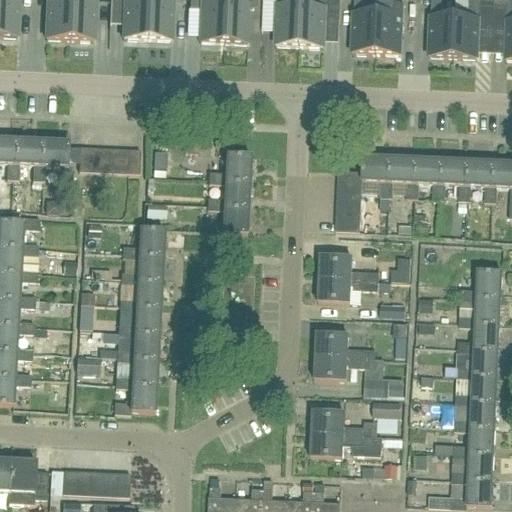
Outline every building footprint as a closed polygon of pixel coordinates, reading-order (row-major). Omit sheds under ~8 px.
[(0,0),(0,43),(17,44),(18,0),(0,0)] [(70,47),(71,0),(47,0),(46,46),(70,47)] [(71,0),(70,47),(94,48),(95,0),(85,0),(86,2),(73,1),(72,0),(71,0)] [(124,0),(123,45),(147,46),(149,1),(135,0),(134,0),(124,0)] [(149,1),(147,46),(171,47),(172,0),(162,0),(163,2),(149,1)] [(199,49),(223,50),(226,5),(212,4),(211,0),(189,0),(189,15),(201,16),(199,49)] [(226,0),(226,5),(223,50),(247,51),(249,14),(259,14),(259,0),(226,0)] [(261,0),(262,9),(273,9),(272,0),(261,0)] [(278,0),(276,52),(300,53),(302,7),(288,6),(288,0),(278,0)] [(303,7),(302,7),(300,53),(324,55),(326,23),(340,24),(340,0),(316,0),(316,9),(303,8),(303,7)] [(355,0),(353,60),(377,61),(379,11),(365,10),(365,0),(355,0)] [(379,11),(377,61),(401,62),(402,37),(412,37),(414,1),(403,0),(402,0),(393,0),(393,11),(379,11)] [(456,14),(453,64),(477,65),(479,35),(493,36),(495,4),(480,4),(470,3),(470,15),(456,14)] [(495,4),(493,36),(508,37),(506,67),(511,66),(511,4),(509,5),(495,4)] [(432,6),(430,63),(453,64),(456,14),(455,14),(454,19),(442,18),(442,7),(432,6)] [(13,172),(14,147),(0,146),(0,171),(6,172),(5,187),(17,188),(18,172),(13,172)] [(39,173),(40,148),(14,147),(13,172),(18,172),(32,173),(31,189),(43,189),(44,173),(39,173)] [(39,173),(44,173),(58,174),(57,190),(69,190),(69,180),(77,180),(78,179),(79,157),(67,156),(67,149),(40,148),(39,173)] [(90,179),(91,155),(79,155),(79,157),(78,179),(90,179)] [(102,180),(103,156),(91,155),(90,179),(102,180)] [(113,180),(115,156),(103,156),(102,180),(113,180)] [(125,181),(126,157),(115,156),(113,180),(125,181)] [(126,157),(125,181),(137,182),(139,158),(126,157)] [(153,159),(152,174),(163,175),(164,159),(153,159)] [(223,188),(248,190),(250,163),(225,162),(224,181),(208,180),(207,192),(223,192),(223,188)] [(389,189),(390,164),(363,163),(362,188),(381,189),(380,205),(392,206),(393,190),(389,189)] [(415,191),(416,166),(390,164),(389,189),(393,190),(407,190),(406,206),(418,207),(419,191),(415,191)] [(440,192),(442,167),(416,166),(415,191),(419,191),(433,191),(432,207),(444,208),(445,192),(440,192)] [(466,193),(467,168),(442,167),(440,192),(445,192),(459,193),(458,208),(466,209),(470,209),(470,193),(466,193)] [(492,194),(493,169),(467,168),(466,193),(470,193),(485,194),(484,210),(496,210),(497,194),(492,194)] [(492,194),(497,194),(511,195),(509,225),(511,225),(511,169),(493,169),(492,194)] [(337,190),(362,191),(362,179),(338,178),(337,190)] [(247,215),(248,190),(223,188),(223,192),(222,207),(206,206),(206,218),(222,219),(222,214),(247,215)] [(361,203),(362,191),(337,190),(337,202),(361,203)] [(360,215),(361,203),(337,202),(336,214),(360,215)] [(458,208),(457,219),(465,220),(466,209),(458,208)] [(148,211),(147,222),(167,223),(167,212),(148,211)] [(245,242),(247,215),(222,214),(222,219),(221,233),(205,232),(204,244),(221,245),(221,241),(245,242)] [(360,227),(360,215),(336,214),(336,226),(360,227)] [(0,255),(20,257),(21,251),(21,237),(38,238),(38,226),(22,225),(21,230),(0,228),(0,255)] [(359,239),(360,227),(336,226),(335,238),(359,239)] [(417,239),(425,240),(426,229),(418,228),(417,239)] [(89,231),(88,244),(100,244),(101,232),(89,231)] [(399,231),(399,239),(411,240),(411,232),(399,231)] [(137,263),(162,264),(163,237),(138,236),(137,255),(121,254),(121,266),(137,267),(137,263)] [(0,281),(19,282),(19,277),(20,263),(36,264),(37,252),(21,251),(20,257),(0,255),(0,281)] [(160,290),(162,264),(137,263),(137,267),(136,281),(120,280),(119,292),(135,293),(136,289),(160,290)] [(353,265),(321,263),(320,286),(379,289),(379,280),(352,278),(353,265)] [(397,277),(410,278),(411,266),(398,266),(397,277)] [(92,285),(102,285),(102,277),(92,276),(92,285)] [(0,307),(17,308),(18,303),(19,289),(35,290),(35,278),(19,277),(19,282),(0,281),(0,307)] [(460,297),(460,308),(476,309),(476,305),(500,306),(502,279),(477,278),(476,297),(460,297)] [(391,290),(379,289),(320,286),(318,310),(362,312),(362,298),(391,299),(391,290)] [(159,316),(160,290),(136,289),(135,293),(135,307),(118,306),(118,318),(134,319),(134,315),(159,316)] [(0,333),(16,334),(16,329),(17,315),(33,316),(34,307),(34,304),(18,303),(17,308),(0,307),(0,333)] [(80,312),(92,313),(93,304),(80,303),(80,312)] [(499,332),(500,306),(476,305),(476,309),(475,323),(459,323),(459,335),(474,336),(475,331),(499,332)] [(428,318),(429,306),(419,306),(419,318),(428,318)] [(34,307),(33,316),(48,317),(49,308),(34,307)] [(404,326),(405,312),(381,311),(380,325),(404,326)] [(158,342),(159,316),(134,315),(134,319),(133,333),(117,332),(116,344),(117,344),(133,345),(133,340),(158,342)] [(0,358),(15,360),(15,355),(16,341),(32,342),(32,335),(33,330),(16,329),(16,334),(0,333),(0,358)] [(427,341),(427,331),(419,331),(419,341),(427,341)] [(498,358),(499,332),(475,331),(474,336),(474,349),(458,349),(457,361),(473,362),(473,356),(498,358)] [(32,335),(32,342),(32,343),(46,344),(46,336),(32,335)] [(156,367),(158,342),(133,340),(133,345),(132,359),(116,358),(116,370),(131,371),(131,366),(156,367)] [(316,364),(375,367),(375,358),(348,357),(349,343),(317,341),(316,364)] [(133,345),(117,344),(116,358),(132,359),(133,345)] [(0,358),(0,384),(13,386),(13,381),(14,367),(30,368),(31,356),(15,355),(15,360),(0,358)] [(457,375),(456,386),(472,387),(472,382),(497,383),(498,358),(473,356),(473,362),(473,375),(457,375)] [(116,366),(116,358),(101,357),(101,365),(116,366)] [(457,361),(457,375),(473,375),(473,362),(457,361)] [(316,364),(314,387),(347,389),(347,375),(365,376),(375,376),(375,367),(316,364)] [(78,366),(77,379),(88,380),(88,366),(78,366)] [(155,393),(156,367),(131,366),(131,371),(131,385),(115,384),(114,396),(130,397),(130,392),(155,393)] [(365,376),(365,385),(383,386),(383,367),(375,367),(375,376),(365,376)] [(131,371),(116,370),(115,384),(131,385),(131,371)] [(13,386),(0,384),(0,411),(12,412),(13,393),(29,394),(30,382),(13,381),(13,386)] [(496,409),(497,383),(472,382),(472,387),(471,401),(456,400),(455,413),(471,413),(471,408),(496,409)] [(389,391),(389,403),(403,403),(403,391),(389,391)] [(114,410),(113,422),(129,423),(129,419),(153,420),(155,393),(130,392),(130,397),(129,411),(114,410)] [(454,438),(470,439),(470,434),(495,435),(496,409),(471,408),(471,413),(470,427),(454,426),(454,438)] [(399,426),(400,411),(374,410),(374,424),(399,426)] [(455,413),(454,426),(470,427),(471,413),(455,413)] [(376,445),(376,444),(377,429),(364,429),(363,435),(344,434),(345,420),(313,419),(312,442),(376,445)] [(494,461),(495,435),(470,434),(470,439),(469,453),(436,452),(435,460),(453,461),(453,465),(468,465),(469,460),(494,461)] [(382,444),(376,444),(376,445),(312,442),(311,465),(342,466),(343,453),(350,453),(353,463),(381,464),(382,444)] [(492,487),(494,461),(469,460),(468,465),(468,479),(452,479),(451,491),(467,491),(468,486),(492,487)] [(427,462),(415,462),(415,472),(427,472),(427,462)] [(9,468),(0,467),(0,498),(7,499),(9,468)] [(9,468),(7,499),(6,511),(28,511),(31,511),(32,507),(44,508),(46,480),(34,479),(34,469),(9,468)] [(396,484),(397,472),(387,471),(386,483),(396,484)] [(61,502),(62,478),(51,477),(49,501),(61,502)] [(75,502),(76,478),(63,478),(62,502),(75,502)] [(88,503),(89,479),(76,478),(75,502),(88,503)] [(102,503),(103,479),(89,479),(88,503),(102,503)] [(115,504),(116,480),(103,479),(102,503),(115,504)] [(116,480),(115,504),(128,505),(129,481),(116,480)] [(491,511),(492,487),(468,486),(467,491),(467,505),(451,505),(429,504),(428,511),(491,511)] [(417,501),(417,488),(409,488),(409,500),(417,501)] [(305,489),(305,498),(313,498),(313,490),(305,489)] [(316,490),(316,499),(324,500),(324,491),(316,490)] [(451,491),(451,505),(467,505),(467,491),(451,491)] [(235,511),(236,507),(220,506),(221,495),(209,494),(208,511),(235,511)] [(261,511),(262,497),(251,496),(251,508),(236,507),(235,511),(261,511)] [(272,509),(272,497),(262,497),(261,511),(286,511),(287,509),(272,509)] [(312,511),(313,499),(303,499),(303,510),(287,509),(286,511),(312,511)] [(313,499),(312,511),(339,511),(323,511),(324,500),(316,499),(313,499)]
